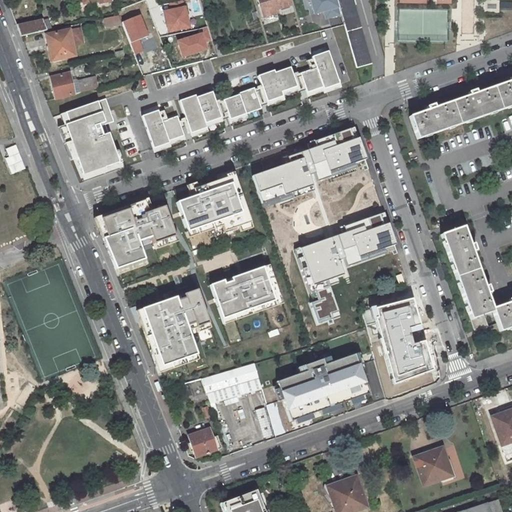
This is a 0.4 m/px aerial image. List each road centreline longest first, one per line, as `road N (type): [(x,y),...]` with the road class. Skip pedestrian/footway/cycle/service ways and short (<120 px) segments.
road 1 (residential): [(65,206),(368,101)]
road 2 (residential): [(465,383),(180,484)]
road 3 (residential): [(180,484),(65,206)]
road 4 (residential): [(465,383),(368,101)]
road 5 (residential): [(65,206),(0,37)]
road 6 (residential): [(368,101),(511,52)]
road 7 (unknown): [(416,240),(478,220),(488,224),(511,278)]
